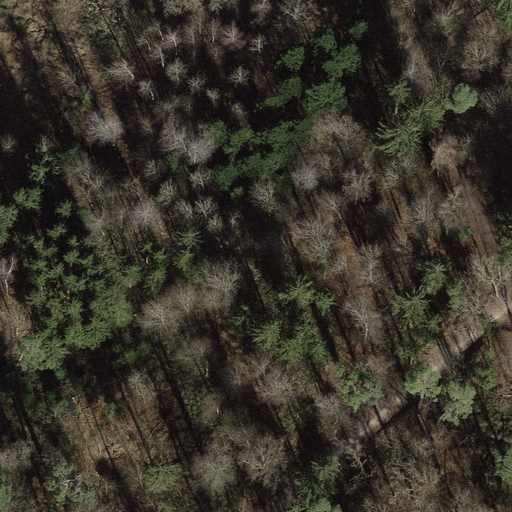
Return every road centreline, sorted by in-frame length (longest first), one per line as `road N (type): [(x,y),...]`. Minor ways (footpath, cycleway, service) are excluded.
road 1 (track): [(347,0),(423,92),(511,280)]
road 2 (track): [(274,511),(511,295)]
